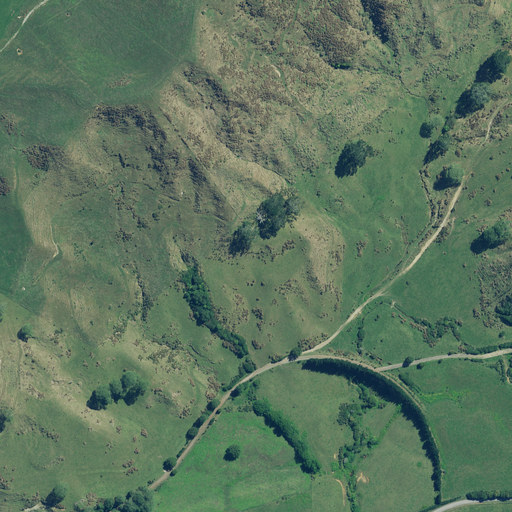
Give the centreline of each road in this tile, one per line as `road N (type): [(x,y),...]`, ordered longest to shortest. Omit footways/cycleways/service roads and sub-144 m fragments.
road 1 (track): [(439,180),(439,215),(404,264),(355,302),(320,344),(284,357)]
road 2 (track): [(284,357),(242,377),(162,477),(106,511)]
road 3 (track): [(432,426),(410,394),(373,366),(334,354),(284,357)]
road 4 (track): [(0,417),(17,398),(21,349),(0,273)]
